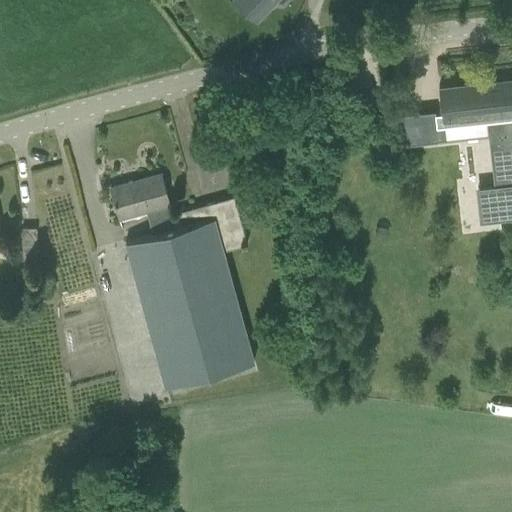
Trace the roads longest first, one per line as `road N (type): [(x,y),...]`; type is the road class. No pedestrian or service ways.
road 1 (unclassified): [(0,135),(301,54)]
road 2 (unclassified): [(301,54),(511,27)]
